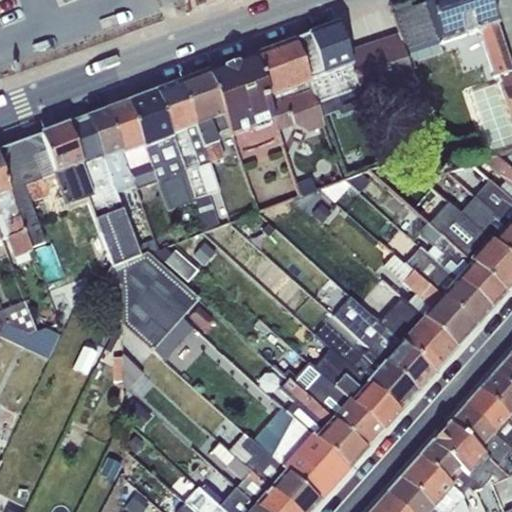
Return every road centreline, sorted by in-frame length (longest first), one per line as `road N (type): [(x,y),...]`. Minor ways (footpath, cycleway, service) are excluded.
road 1 (secondary): [(0,114),(328,0)]
road 2 (residential): [(511,325),(347,511)]
